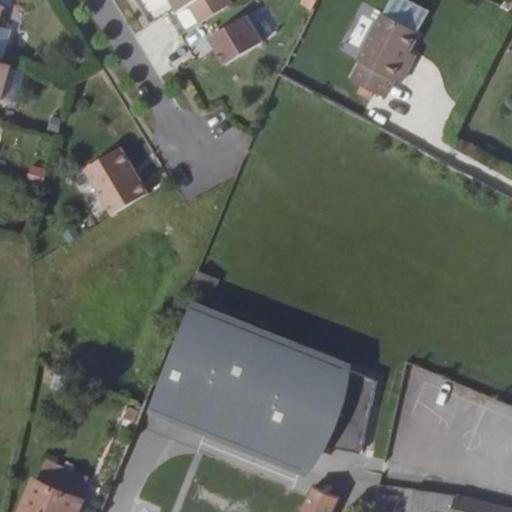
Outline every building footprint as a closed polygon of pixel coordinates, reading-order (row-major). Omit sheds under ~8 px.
[(176,0),(185,13),(195,6),(206,25),(237,6),(233,0),(176,0)] [(426,32),(390,14),(365,61),(368,64),(360,81),(392,98),(402,79),(408,84),(417,66),(410,63),(415,52),(426,32)] [(268,44),(252,18),(214,40),(230,67),(268,44)] [(422,55),(415,52),(410,63),(417,66),(422,55)] [(0,63),(0,102),(5,104),(14,67),(0,63)] [(155,195),(128,148),(93,168),(120,215),(155,195)] [(40,185),(46,171),(30,165),(25,180),(40,185)] [(231,282),(205,272),(196,293),(222,304),(231,282)] [(191,304),(173,295),(145,365),(162,372),(191,304)] [(384,383),(199,305),(157,404),(214,428),(318,468),(327,447),(373,458),(384,383)] [(511,409),(422,376),(407,416),(511,454),(511,409)] [(84,511),(89,500),(40,483),(29,511),(84,511)] [(341,511),(350,496),(329,487),(315,511),(341,511)] [(452,490),(439,489),(409,487),(408,500),(407,507),(448,511),(511,511),(511,502),(466,493),(452,490)] [(350,496),(341,511),(346,511),(354,498),(350,496)]
